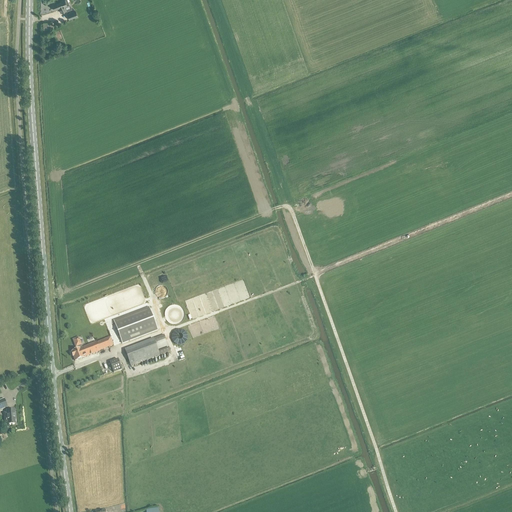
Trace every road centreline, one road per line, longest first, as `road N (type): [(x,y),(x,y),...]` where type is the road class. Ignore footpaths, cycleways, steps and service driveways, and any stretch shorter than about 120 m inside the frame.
road 1 (primary): [(70,511),(37,197),(30,0)]
road 2 (track): [(168,331),(511,194)]
road 3 (track): [(396,511),(316,274),(287,204),(273,208)]
